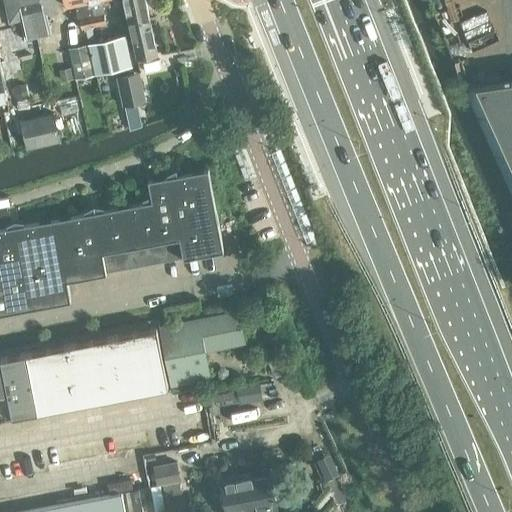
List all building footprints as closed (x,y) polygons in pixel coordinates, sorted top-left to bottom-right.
[(22,25),(23,33),(25,38),(37,35),(30,0),(6,0),(12,27),(22,25)] [(54,0),(30,0),(37,35),(51,32),(46,9),(56,7),(54,0)] [(81,28),(93,25),(88,0),(64,0),(65,6),(74,4),(77,15),(79,15),(81,28)] [(88,0),(93,25),(106,22),(103,10),(104,9),(102,0),(88,0)] [(123,0),(128,19),(148,15),(145,0),(123,0)] [(157,52),(148,15),(128,19),(137,56),(157,52)] [(88,42),(95,40),(93,27),(86,28),(88,42)] [(126,34),(88,43),(95,74),(116,69),(132,65),(126,34)] [(88,43),(68,47),(75,78),(95,74),(88,43)] [(132,65),(116,69),(118,75),(134,72),(132,65)] [(72,78),(70,68),(60,70),(62,80),(72,78)] [(134,72),(118,75),(124,105),(146,100),(139,71),(134,72)] [(26,83),(14,85),(17,99),(29,97),(26,83)] [(54,112),(23,119),(29,146),(60,139),(54,112)] [(0,308),(71,295),(67,275),(106,268),(184,253),(223,246),(208,166),(148,177),(151,197),(0,225),(0,308)] [(205,349),(245,342),(239,310),(158,326),(169,385),(210,377),(205,349)] [(26,351),(3,355),(15,414),(38,410),(38,411),(165,386),(153,327),(26,351)] [(3,355),(0,355),(0,417),(15,414),(3,355)] [(213,405),(211,393),(203,394),(205,407),(213,405)] [(157,483),(179,479),(176,461),(154,465),(157,483)] [(220,478),(226,511),(255,511),(276,508),(270,474),(253,477),(252,472),(225,477),(220,478)] [(125,511),(121,492),(18,511),(125,511)]
